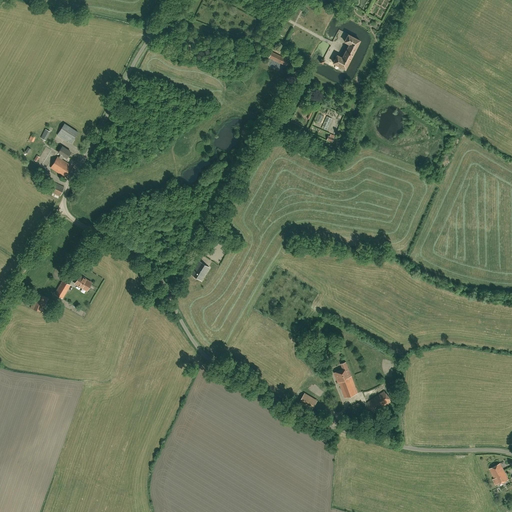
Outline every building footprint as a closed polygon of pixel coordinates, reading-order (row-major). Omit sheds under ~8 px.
[(333,62),(345,69),(360,41),(348,35),(344,42),(349,44),(342,57),(337,55),(333,62)] [(269,58),(286,66),(289,60),(271,52),(269,58)] [(332,119),(327,116),(321,128),(327,130),(332,119)] [(78,132),(65,124),(57,135),(71,144),(78,132)] [(51,132),(45,129),(41,138),(46,141),(51,132)] [(335,135),(331,134),(330,136),(328,136),(326,140),(332,142),(335,135)] [(51,168),(65,177),(72,166),(62,160),(64,156),(67,158),(71,152),(62,146),(58,152),(61,154),(59,157),(58,157),(51,168)] [(44,183),(46,179),(40,176),(36,183),(44,187),(44,189),(50,192),(50,191),(60,196),(65,187),(55,183),(53,187),(44,183)] [(191,274),(201,280),(209,267),(199,261),(191,274)] [(80,276),(75,283),(87,290),(92,283),(80,276)] [(70,285),(63,281),(55,294),(62,298),(70,285)] [(37,293),(30,308),(42,313),(49,298),(37,293)] [(316,361),(321,364),(325,359),(320,355),(316,361)] [(358,393),(346,362),(341,363),(343,369),(334,373),(338,382),(339,382),(345,398),(358,393)] [(384,391),(367,403),(374,413),(391,402),(384,391)] [(298,401),(311,408),(316,399),(302,392),(298,401)] [(495,485),(497,484),(498,485),(508,479),(500,463),(490,469),(495,478),(493,479),(495,485)]
